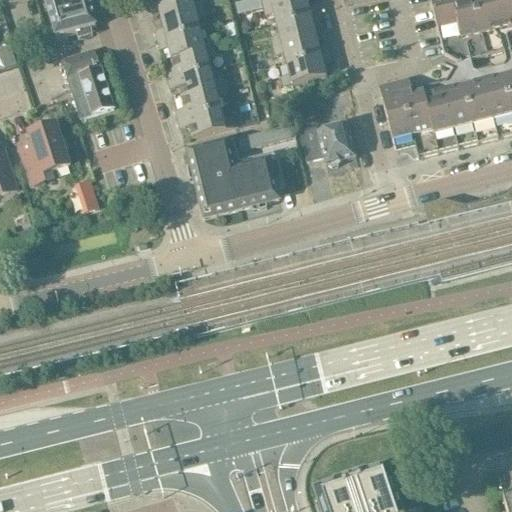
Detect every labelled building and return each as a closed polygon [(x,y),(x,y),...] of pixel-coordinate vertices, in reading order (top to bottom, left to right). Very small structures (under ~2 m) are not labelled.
[(43,0),(55,41),(96,30),(87,0),(43,0)] [(204,12),(202,3),(193,6),(191,0),(164,0),(147,4),(150,15),(158,13),(161,23),(204,12)] [(237,17),(261,11),(259,0),(235,6),(237,17)] [(307,0),(306,0),(265,0),(261,1),(264,11),(307,0)] [(320,18),(318,9),(310,11),(307,0),(264,11),(266,20),(275,18),(277,29),(320,18)] [(511,0),(447,0),(431,4),(441,45),(445,60),(431,64),(432,71),(444,68),(446,69),(449,63),(458,67),(511,53),(511,0)] [(201,35),(198,23),(206,21),(204,12),(161,23),(164,34),(156,36),(158,45),(201,35)] [(317,39),(314,29),(322,27),(320,18),(277,29),(280,39),(271,41),(274,50),(317,39)] [(214,52),(211,42),(203,44),(201,35),(158,45),(160,54),(168,52),(171,62),(214,52)] [(330,58),(327,48),(320,50),(317,39),(274,50),(276,60),(285,58),(287,68),(330,58)] [(211,74),(209,63),(216,61),(214,52),(171,62),(174,73),(165,75),(168,84),(211,74)] [(113,112),(97,59),(96,59),(95,54),(62,64),(80,123),(113,112)] [(332,67),(330,58),(287,68),(290,79),(282,81),(284,91),(327,80),(324,69),(332,67)] [(224,92),(222,82),(214,84),(211,74),(168,84),(170,94),(179,92),(181,102),(224,92)] [(511,139),(511,79),(425,102),(424,97),(413,100),(409,83),(379,91),(396,157),(407,155),(418,162),(418,163),(511,139)] [(221,114),(218,102),(226,100),(224,92),(181,102),(184,113),(176,115),(178,124),(221,114)] [(234,131),(232,122),(224,124),(221,114),(178,124),(180,134),(188,132),(191,142),(234,131)] [(69,169),(56,127),(26,137),(29,145),(16,149),(30,191),(43,186),(41,178),(69,169)] [(315,130),(299,135),(306,166),(311,165),(324,161),(326,168),(329,167),(333,171),(338,169),(341,164),(356,161),(348,128),(318,135),(319,136),(317,136),(315,130)] [(296,141),(292,129),(237,142),(241,155),(296,141)] [(279,184),(273,162),(235,171),(228,145),(186,156),(189,169),(185,171),(188,183),(193,182),(203,223),(252,210),(253,216),(266,212),(265,207),(278,204),(274,185),(279,184)] [(3,153),(0,154),(0,190),(3,198),(16,194),(3,153)] [(89,183),(78,186),(81,197),(93,193),(89,183)] [(390,483),(386,471),(365,478),(365,476),(335,486),(335,488),(314,495),(318,507),(323,505),(325,511),(418,511),(399,511),(397,502),(392,504),(386,485),(390,483)]
